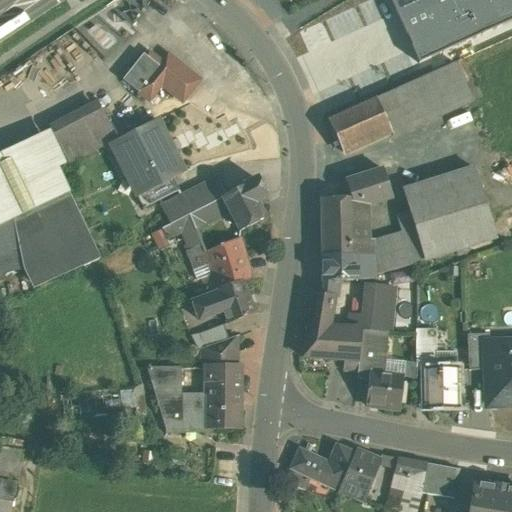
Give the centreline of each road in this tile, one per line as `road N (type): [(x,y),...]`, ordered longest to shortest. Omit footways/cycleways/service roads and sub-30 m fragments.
road 1 (unclassified): [(267,409),(300,145),(282,80),(216,0)]
road 2 (residential): [(267,409),(511,455)]
